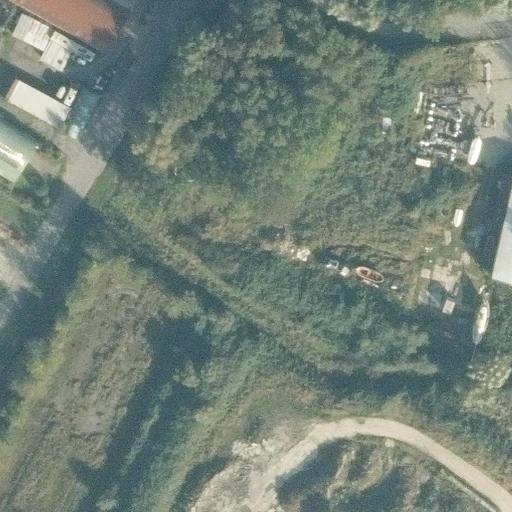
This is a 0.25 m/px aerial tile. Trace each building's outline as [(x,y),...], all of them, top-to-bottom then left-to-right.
[(130,0),(5,0),(101,53),(130,0)] [(75,106),(20,75),(8,97),(63,128),(75,106)] [(84,82),(80,91),(74,89),(70,98),(79,101),(69,127),(85,133),(102,90),(84,82)] [(0,115),(0,166),(15,176),(38,138),(0,115)] [(511,276),(511,197),(494,273),(511,276)]
